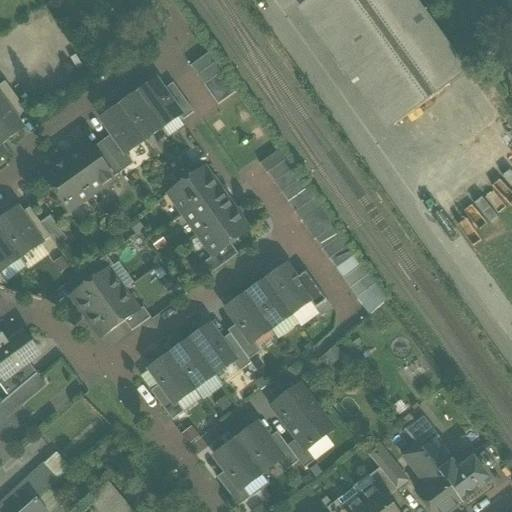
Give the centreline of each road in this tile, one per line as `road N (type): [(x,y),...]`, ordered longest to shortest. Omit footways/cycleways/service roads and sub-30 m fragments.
road 1 (residential): [(101,371),(289,237)]
road 2 (residential): [(163,51),(27,149),(16,177),(0,189)]
road 3 (residential): [(101,371),(146,414),(222,511)]
road 4 (residential): [(0,306),(56,322),(101,371)]
